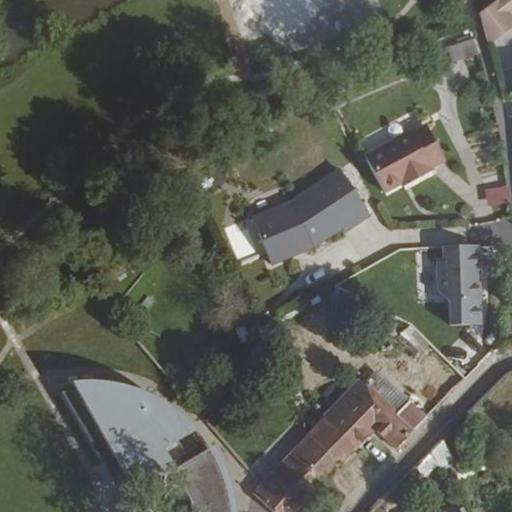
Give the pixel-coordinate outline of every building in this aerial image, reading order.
[(511,17),(508,12),(511,8),(511,0),(496,0),(478,13),(487,44),(511,25),(511,17)] [(452,62),(479,53),(474,40),(447,48),(452,62)] [(425,125),(364,156),(384,193),(401,184),(403,187),(432,171),(431,168),(445,161),(425,125)] [(252,218),(271,265),(296,254),(294,251),(314,242),(316,246),(342,229),(344,232),(370,216),(339,170),(290,203),(252,218)] [(509,186),(487,188),(489,207),(511,204),(509,186)] [(314,242),(294,251),(296,254),(316,246),(314,242)] [(449,301),(450,325),(482,324),(479,244),(442,246),(442,258),(436,259),(437,291),(449,301)] [(103,304),(90,289),(74,304),(87,317),(103,304)] [(419,354),(429,342),(409,325),(399,337),(419,354)] [(377,373),(366,384),(396,413),(406,403),(377,373)] [(362,379),(308,435),(338,465),(374,428),(396,448),(413,428),(414,431),(425,418),(408,402),(406,403),(396,413),(366,384),(362,379)] [(231,511),(227,488),(218,463),(204,440),(172,455),(159,435),(186,420),(164,404),(140,393),(113,386),(86,385),(76,386),(134,487),(145,482),(156,482),(167,486),(175,493),(180,503),(180,511),(231,511)] [(276,389),(260,403),(281,439),(295,424),(276,389)] [(308,435),(253,494),(272,511),(294,511),(338,465),(308,435)] [(429,451),(414,467),(423,476),(437,465),(429,451)]
